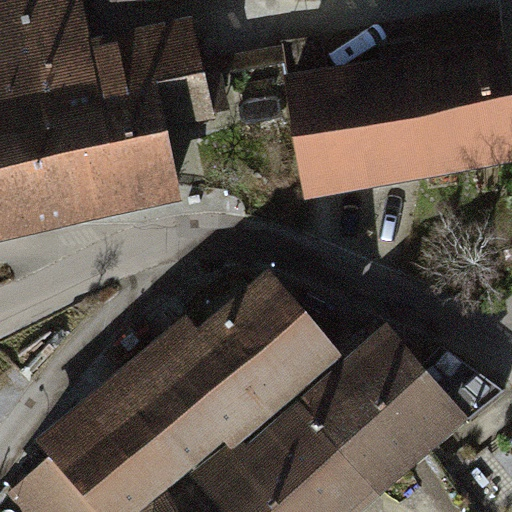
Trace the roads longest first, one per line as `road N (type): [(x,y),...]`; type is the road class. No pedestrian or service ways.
road 1 (tertiary): [(175,241),(240,239),(366,266),(511,345)]
road 2 (residential): [(175,241),(149,288),(0,457)]
road 3 (tertiary): [(0,315),(175,241)]
road 4 (residential): [(175,241),(0,246)]
